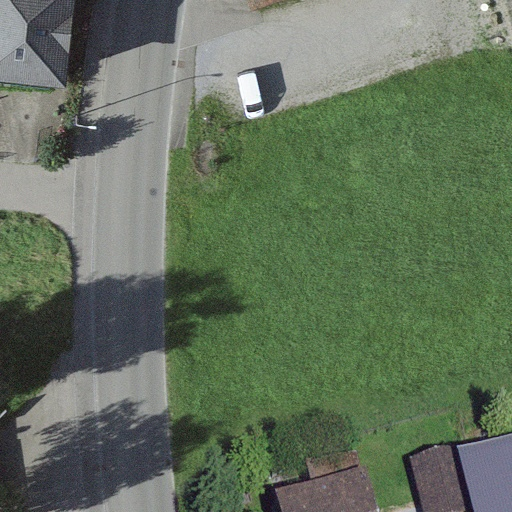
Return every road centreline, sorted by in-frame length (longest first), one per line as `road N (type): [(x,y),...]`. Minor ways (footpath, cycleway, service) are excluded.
road 1 (secondary): [(130,199),(127,334),(143,511)]
road 2 (secondary): [(152,0),(130,199)]
road 3 (residential): [(130,199),(0,189)]
